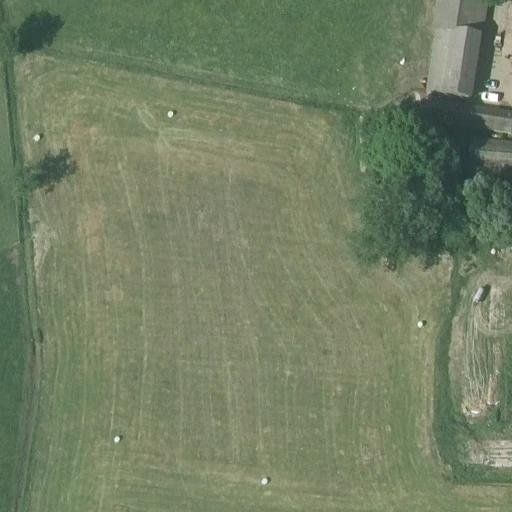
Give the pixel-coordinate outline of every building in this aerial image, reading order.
[(436,33),(427,95),(469,102),(479,39),(482,40),(488,0),(437,0),(432,32),(436,33)] [(511,115),(435,104),(431,125),(511,137),(511,134),(511,115)] [(511,144),(472,141),(468,175),(511,179),(511,144)] [(433,148),(428,184),(457,186),(461,151),(433,148)] [(364,154),(361,174),(392,179),(395,159),(364,154)] [(511,184),(468,181),(466,198),(511,202),(511,223),(510,248),(511,247),(511,184)] [(399,230),(420,227),(419,217),(397,220),(399,230)]
